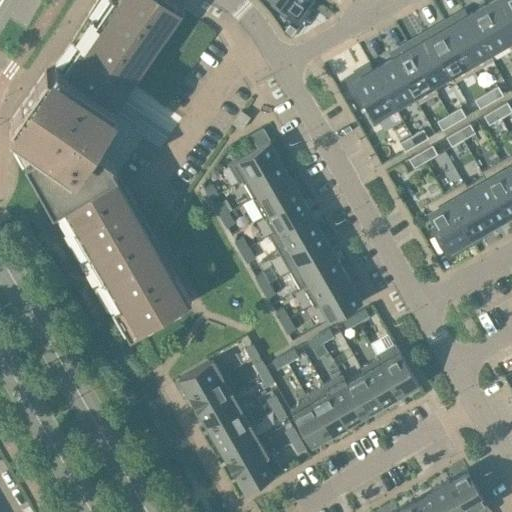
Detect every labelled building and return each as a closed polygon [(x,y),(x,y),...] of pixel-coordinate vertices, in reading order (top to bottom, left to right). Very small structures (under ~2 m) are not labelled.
[(110,115),(132,83),(184,8),(172,0),(94,0),(49,72),(45,70),(10,121),(14,124),(8,132),(15,137),(14,140),(122,329),(124,327),(129,335),(190,300),(111,161),(112,159),(90,144),(111,115),(110,115)] [(277,0),(281,3),(277,7),(297,22),(309,6),(304,3),(306,0),(277,0)] [(511,6),(508,0),(493,0),(486,4),(511,48),(511,47),(511,6)] [(486,4),(468,15),(490,55),(508,45),(510,49),(511,48),(486,4)] [(456,22),(448,26),(474,70),(493,59),(490,55),(468,15),(465,10),(453,17),(456,22)] [(437,26),(427,32),(455,81),(474,70),(448,26),(440,31),(437,26)] [(409,42),(408,43),(436,92),(437,91),(435,87),(451,77),(453,82),(455,81),(427,32),(425,33),(428,37),(412,47),(409,42)] [(400,54),(392,58),(417,102),(436,92),(408,43),(397,49),(400,54)] [(392,58),(373,68),(396,109),(413,99),(416,103),(417,102),(392,58)] [(362,69),(346,78),(358,100),(363,97),(376,120),(396,109),(373,68),(365,73),(362,69)] [(503,94),(497,85),(486,92),(491,101),(503,94)] [(474,98),(479,107),(491,101),(486,92),(474,98)] [(511,110),(506,101),(495,108),(500,117),(511,110)] [(465,115),(460,106),(448,113),(453,122),(465,115)] [(483,114),(488,124),(500,117),(495,108),(483,114)] [(250,116),(249,115),(241,110),(232,123),(239,128),(240,129),(250,116)] [(436,120),(442,129),(453,122),(448,113),(436,120)] [(474,131),(469,122),(457,129),(463,138),(474,131)] [(428,137),(422,128),(411,134),(416,144),(428,137)] [(446,136),(451,145),(463,138),(457,129),(446,136)] [(399,141),(404,150),(416,144),(411,134),(399,141)] [(238,181),(279,158),(269,139),(227,163),(238,181)] [(437,153),(432,144),(420,151),(425,160),(437,153)] [(408,158),(413,167),(425,160),(420,151),(408,158)] [(511,152),(500,159),(511,180),(511,152)] [(252,197),(289,175),(279,158),(238,181),(238,182),(243,180),(252,197)] [(511,180),(500,159),(481,170),(507,214),(511,211),(511,180)] [(464,180),(462,181),(488,225),(507,214),(481,170),(480,171),(482,175),(466,184),(464,180)] [(262,214),(300,193),(289,175),(252,197),(262,214)] [(462,181),(444,191),(469,236),(488,225),(462,181)] [(210,198),(217,193),(211,183),(204,187),(210,198)] [(444,191),(424,203),(440,231),(435,233),(447,255),(464,245),(461,241),(469,236),(444,191)] [(268,235),(310,211),(300,193),(262,214),(272,231),(268,234),(268,235)] [(214,205),(220,215),(227,211),(221,200),(214,205)] [(234,222),(227,211),(220,215),(226,226),(234,222)] [(279,252),(320,229),(310,211),(268,235),(279,252)] [(289,270),(330,246),(320,229),(279,252),(289,270)] [(234,240),(240,251),(248,246),(242,236),(234,240)] [(254,257),(248,246),(240,251),(247,262),(254,257)] [(299,288),(340,264),(330,246),(289,270),(299,288)] [(313,303),(350,282),(340,264),(299,288),(299,289),(304,286),(313,303)] [(254,275),(261,286),(268,282),(262,271),(254,275)] [(274,293),(268,282),(261,286),(267,297),(274,293)] [(361,300),(350,282),(313,303),(314,304),(318,301),(328,319),(361,300)] [(275,311),(281,322),(288,317),(282,306),(275,311)] [(364,307),(353,314),(358,321),(368,315),(364,307)] [(358,321),(353,314),(343,320),(347,327),(358,321)] [(294,328),(288,317),(281,322),(287,332),(294,328)] [(333,335),(329,328),(318,334),(322,341),(333,335)] [(322,341),(318,334),(307,340),(311,348),(322,341)] [(394,342),(376,352),(400,394),(418,383),(394,342)] [(252,343),(244,347),(250,358),(258,354),(252,343)] [(298,355),(293,348),(283,354),(287,362),(298,355)] [(400,394),(376,352),(375,353),(378,357),(360,366),(382,404),(400,394)] [(287,362),(283,354),(272,360),(276,368),(287,362)] [(188,394),(226,372),(226,371),(222,374),(212,358),(178,377),(188,394)] [(261,359),(254,363),(260,374),(267,370),(261,359)] [(382,404),(360,366),(359,367),(362,371),(346,380),(341,372),(340,373),(364,414),(382,404)] [(273,381),(267,370),(260,374),(266,385),(273,381)] [(197,410),(235,388),(226,372),(188,394),(197,410)] [(364,414),(340,373),(323,383),(346,424),(364,414)] [(346,424),(323,383),(305,393),(329,434),(346,424)] [(206,426),(244,404),(244,403),(240,406),(232,391),(236,389),(235,388),(197,410),(206,426)] [(329,434),(305,393),(304,394),(307,398),(289,408),(310,445),(329,434)] [(267,398),(273,409),(280,405),(274,394),(267,398)] [(216,442),(254,420),(244,404),(206,426),(216,442)] [(286,415),(280,405),(273,409),(279,420),(286,415)] [(225,458),(259,438),(250,423),(254,421),(254,420),(216,442),(225,458)] [(285,430),(291,441),(299,437),(292,426),(285,430)] [(305,447),(299,437),(291,441),(297,452),(305,447)] [(234,474),(272,452),(272,451),(267,453),(259,438),(225,458),(234,474)] [(282,469),(272,452),(234,474),(243,490),(282,469)] [(467,468),(448,479),(467,511),(486,511),(491,509),(467,468)] [(442,483),(431,489),(444,511),(467,511),(448,479),(442,483)] [(444,511),(431,489),(413,499),(420,511),(444,511)] [(420,511),(413,499),(395,509),(396,511),(420,511)]
